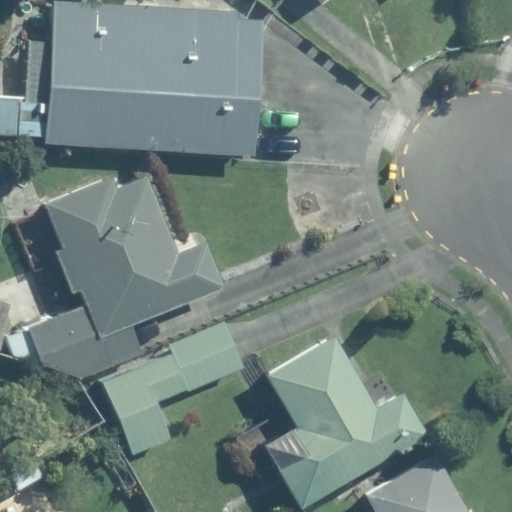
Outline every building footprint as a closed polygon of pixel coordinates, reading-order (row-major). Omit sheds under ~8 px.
[(228,9),(46,2),(41,140),(54,141),(244,148),(249,17),(228,17),(228,9)] [(17,98),(0,97),(0,132),(17,133),(17,98)] [(138,347),(127,319),(218,282),(200,239),(172,250),(140,173),(111,185),(107,174),(39,201),(57,244),(46,248),(61,285),(68,283),(74,300),(21,321),(47,385),(138,347)] [(0,333),(10,306),(0,302),(0,333)] [(146,399),(155,395),(237,361),(219,319),(165,342),(168,348),(95,379),(126,451),(162,435),(146,399)] [(294,511),(310,502),(420,437),(392,389),(366,404),(324,334),(260,373),(288,421),(253,442),(294,511)] [(458,511),(425,453),(356,493),(366,511),(458,511)]
